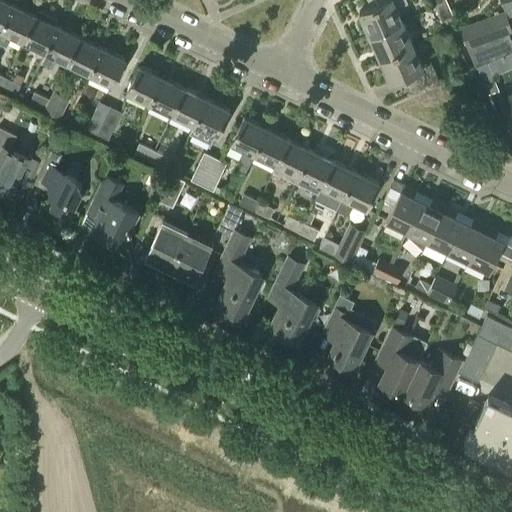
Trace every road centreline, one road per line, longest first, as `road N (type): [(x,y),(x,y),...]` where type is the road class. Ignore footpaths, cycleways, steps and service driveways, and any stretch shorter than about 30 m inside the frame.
road 1 (secondary): [(486,511),(41,295)]
road 2 (residential): [(511,182),(282,73)]
road 3 (residential): [(282,73),(127,0)]
